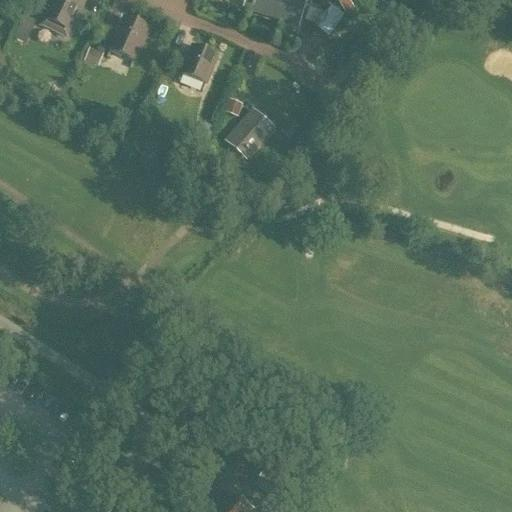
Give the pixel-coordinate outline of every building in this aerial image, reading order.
[(82,0),(54,0),(44,21),(68,33),(84,1),(82,0)] [(291,0),(245,0),(243,11),(283,24),(291,0)] [(326,13),(317,24),(316,26),(328,36),(345,16),(332,6),(326,13)] [(25,45),(36,21),(23,15),(12,39),(25,45)] [(124,20),(110,53),(134,63),(148,31),(124,20)] [(217,59),(192,49),(179,81),(203,92),(217,59)] [(252,115),(228,143),(246,159),(271,133),(252,115)] [(258,478),(276,490),(286,474),(269,462),(258,478)] [(250,511),(252,511),(240,502),(228,494),(215,511),(250,511)]
